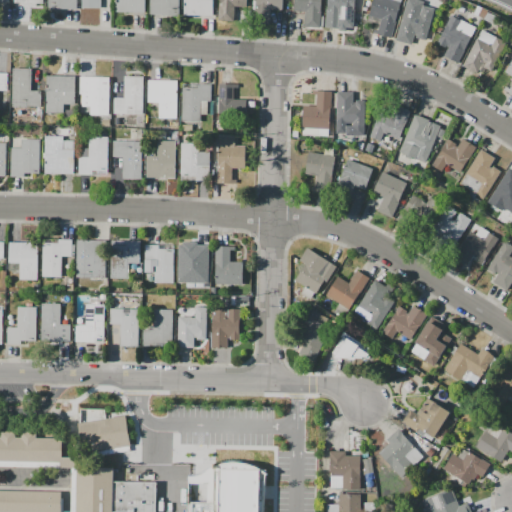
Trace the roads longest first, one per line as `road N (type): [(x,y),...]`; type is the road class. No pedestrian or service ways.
road 1 (residential): [(511,332),(357,236),(270,218),(0,208)]
road 2 (residential): [(511,133),(437,86),(378,69),(0,37)]
road 3 (residential): [(268,379),(273,58)]
road 4 (residential): [(268,379),(0,374)]
